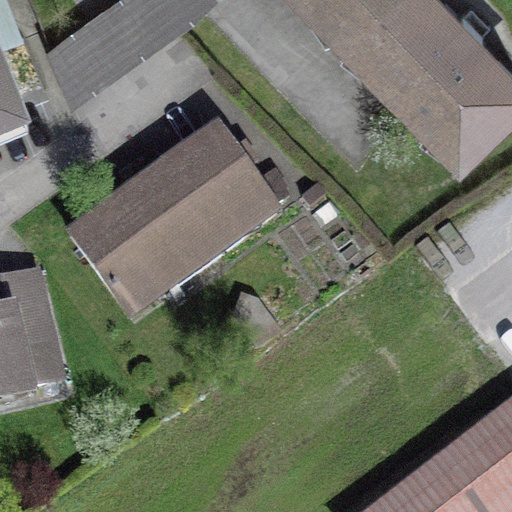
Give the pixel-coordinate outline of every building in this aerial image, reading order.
[(70,99),(172,26),(147,0),(120,0),(50,50),(70,99)] [(147,0),(172,26),(179,33),(210,2),(208,0),(147,0)] [(312,0),(460,153),(511,102),(511,75),(476,39),(482,33),(463,14),(457,19),(439,0),(312,0)] [(0,104),(15,98),(0,60),(0,104)] [(219,133),(72,238),(129,318),(168,290),(161,280),(209,245),(219,259),(219,254),(277,213),(273,208),(283,201),(267,178),(257,185),(219,133)] [(0,396),(54,383),(49,361),(20,368),(3,292),(0,292),(0,396)] [(511,408),(376,511),(510,511),(511,511),(511,408)]
